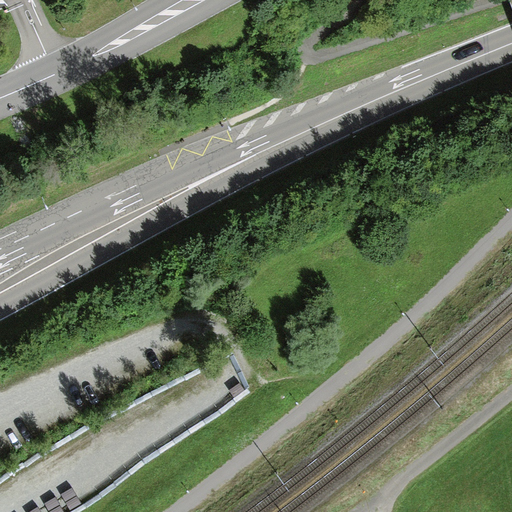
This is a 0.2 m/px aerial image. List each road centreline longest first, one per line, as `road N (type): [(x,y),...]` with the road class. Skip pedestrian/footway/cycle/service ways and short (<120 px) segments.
road 1 (secondary): [(0,278),(320,119),(511,45)]
road 2 (unclassified): [(0,95),(187,0)]
road 3 (unclassified): [(511,391),(375,506)]
